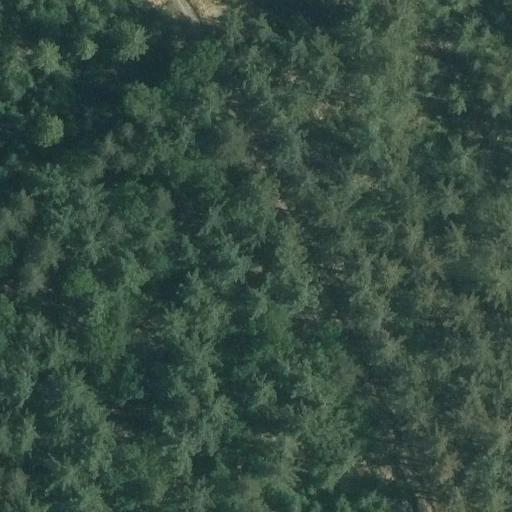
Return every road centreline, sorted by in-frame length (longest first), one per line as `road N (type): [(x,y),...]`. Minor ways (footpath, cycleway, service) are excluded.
road 1 (track): [(427,511),(253,143)]
road 2 (track): [(253,143),(175,0)]
